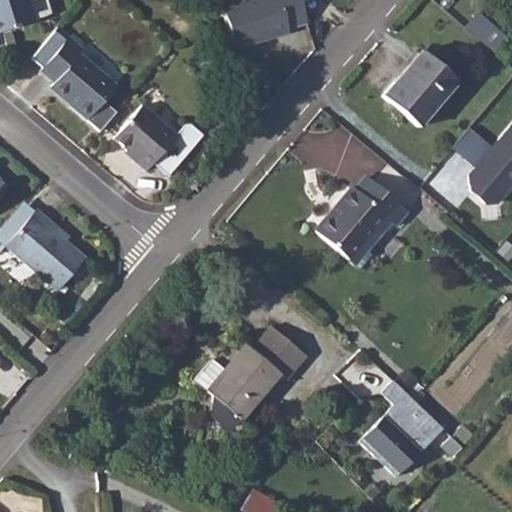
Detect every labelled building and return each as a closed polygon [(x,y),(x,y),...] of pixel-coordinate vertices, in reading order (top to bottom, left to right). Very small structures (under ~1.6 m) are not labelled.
[(0,0),(0,36),(39,25),(31,0),(0,0)] [(307,22),(299,0),(236,0),(221,5),(235,49),(288,32),(287,29),(307,22)] [(39,75),(53,88),(74,105),(70,110),(86,124),(117,89),(80,57),(85,52),(70,40),(39,75)] [(382,96),(418,126),(457,81),(422,50),(382,96)] [(143,109),(114,142),(132,158),(129,161),(145,176),(152,168),(167,182),(203,140),(190,129),(185,129),(177,138),(143,109)] [(511,125),(495,148),(469,129),(452,151),(474,168),(467,177),(470,197),(487,206),(504,204),(511,193),(511,125)] [(314,231),(347,260),(384,217),(391,223),(395,226),(408,212),(369,178),(356,192),(351,189),(314,231)] [(0,202),(10,191),(0,181),(0,202)] [(22,230),(9,246),(5,251),(58,297),(87,263),(67,245),(50,230),(54,225),(38,212),(22,230)] [(210,395),(204,415),(228,433),(278,374),(285,379),(304,356),(270,327),(251,350),(245,345),(224,370),(210,359),(193,380),(206,391),(210,395)] [(440,428),(391,381),(379,393),(392,405),(358,442),(394,477),(440,428)] [(253,487),(242,508),(249,511),(273,511),(280,500),(253,487)]
